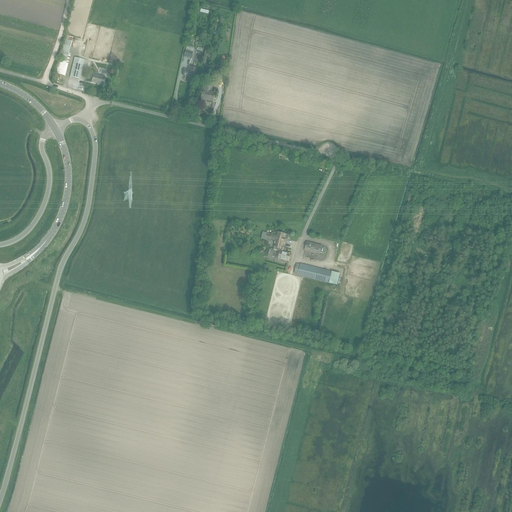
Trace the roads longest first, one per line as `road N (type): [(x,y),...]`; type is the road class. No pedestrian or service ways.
road 1 (unclassified): [(0,498),(59,267),(90,196),(95,146),(83,116)]
road 2 (unclassified): [(330,150),(100,101)]
road 3 (unclassified): [(0,245),(27,230),(43,206),(43,138),(55,126)]
road 4 (secondary): [(32,254),(68,193),(55,126)]
